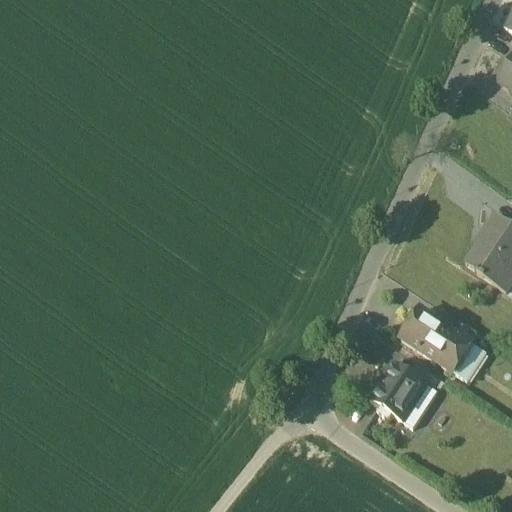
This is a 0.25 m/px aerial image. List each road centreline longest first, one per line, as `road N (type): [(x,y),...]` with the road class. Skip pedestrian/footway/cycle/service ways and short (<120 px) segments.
road 1 (residential): [(444,511),(307,416),(494,0)]
road 2 (track): [(307,416),(223,511)]
